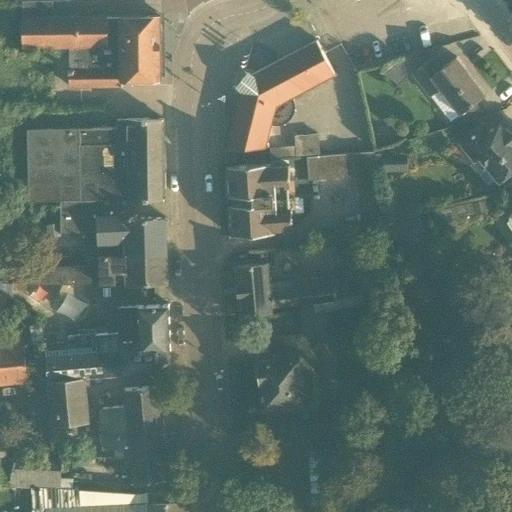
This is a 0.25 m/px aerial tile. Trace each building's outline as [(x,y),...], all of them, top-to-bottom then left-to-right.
[(70,87),(94,86),(121,86),(121,87),(122,87),(122,80),(161,80),(161,15),(145,15),(52,16),(52,1),(22,1),(22,48),(69,47),(70,87)] [(238,98),(224,150),(231,150),(241,150),(267,148),(274,125),(278,125),(281,124),(284,123),(287,122),(290,119),(292,116),(294,114),(295,108),(295,103),(293,98),(317,84),(335,75),(318,44),(316,40),(252,74),(248,71),(236,88),(240,90),(238,98)] [(460,114),(485,95),(456,57),(440,69),(432,58),(412,73),(425,89),(431,97),(441,89),(460,114)] [(0,108),(0,125),(18,125),(18,108),(0,108)] [(499,182),(511,172),(511,171),(511,128),(503,117),(487,129),(484,125),(460,143),(474,161),(479,157),(499,182)] [(28,202),(60,201),(97,201),(144,200),(164,200),(164,198),(163,199),(162,120),(163,120),(163,119),(131,119),(127,119),(115,120),(115,128),(27,129),(28,179),(14,179),(15,198),(28,198),(28,202)] [(318,134),(295,136),(297,155),(320,154),(318,134)] [(376,171),(375,157),(374,152),(353,153),(355,176),(376,173),(376,171)] [(355,176),(353,153),(341,154),(343,177),(355,176)] [(343,177),(341,154),(330,155),(332,178),(343,177)] [(375,157),(376,171),(383,170),(383,172),(408,172),(407,154),(383,155),(383,157),(375,157)] [(332,178),(330,155),(318,156),(320,179),(332,178)] [(318,156),(307,157),(309,180),(320,179),(318,156)] [(233,196),(234,200),(234,205),(229,205),(230,208),(228,208),(229,227),(231,227),(231,236),(251,234),(274,233),(274,230),(293,228),(292,207),(290,207),(289,188),(291,188),(289,165),(271,166),(271,164),(227,166),(227,175),(226,175),(227,194),(229,194),(229,197),(233,196)] [(356,187),(378,184),(376,173),(355,176),(356,187)] [(356,187),(358,197),(379,195),(378,184),(356,187)] [(166,254),(165,232),(165,218),(126,219),(126,212),(98,214),(97,201),(60,201),(60,232),(84,232),(84,257),(166,254)] [(397,247),(424,241),(418,215),(391,221),(392,226),(382,228),(384,237),(394,235),(397,247)] [(167,281),(166,254),(84,257),(85,266),(30,267),(30,285),(71,285),(147,283),(167,283),(167,281)] [(300,308),(347,296),(346,276),(334,278),(334,277),(319,278),(270,283),(268,263),(235,266),(236,268),(238,286),(237,286),(237,288),(238,288),(238,294),(238,296),(239,296),(240,313),(240,314),(272,311),(272,307),(300,304),(300,308)] [(502,286),(491,293),(500,306),(510,299),(502,286)] [(0,384),(28,383),(24,345),(0,346),(0,313),(8,297),(0,293),(0,384)] [(300,308),(303,334),(275,337),(277,360),(260,361),(260,366),(258,366),(255,369),(256,378),(259,381),(260,382),(262,381),(264,407),(284,406),(315,403),(310,358),(311,358),(309,335),(327,334),(325,316),(321,313),(364,304),(363,294),(348,297),(347,296),(300,308)] [(44,343),(48,380),(85,377),(171,371),(169,350),(170,350),(170,348),(170,349),(169,341),(170,340),(169,323),(170,323),(168,306),(169,306),(169,304),(121,306),(121,301),(105,301),(105,309),(105,319),(105,327),(107,327),(107,332),(68,335),(69,341),(44,343)] [(42,327),(32,328),(33,345),(44,344),(42,327)] [(511,394),(511,355),(498,357),(501,395),(511,394)] [(88,421),(85,377),(48,380),(51,423),(87,421),(88,421)] [(132,482),(149,481),(169,480),(169,478),(168,478),(165,437),(164,428),(163,428),(160,388),(161,388),(161,386),(124,389),(125,406),(103,408),(104,423),(102,423),(104,450),(124,449),(126,468),(131,467),(132,482)] [(62,478),(63,459),(14,456),(8,453),(15,427),(0,423),(0,484),(12,484),(12,487),(31,488),(61,488),(62,478)] [(309,455),(312,507),(349,504),(346,453),(309,455)] [(62,478),(61,488),(73,489),(73,478),(62,478)] [(73,489),(61,488),(31,488),(32,511),(184,511),(185,503),(185,501),(183,501),(150,503),(147,493),(136,493),(102,491),(73,489)]
